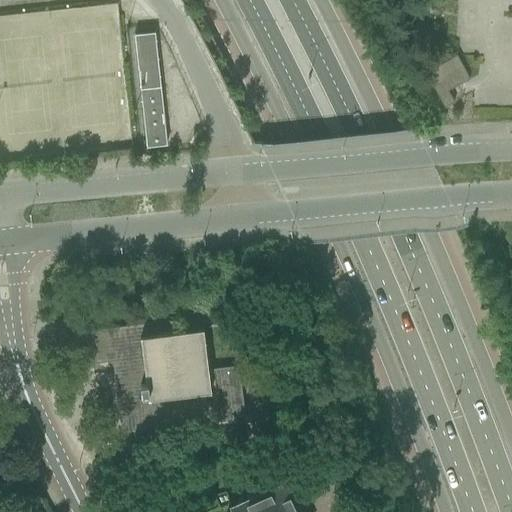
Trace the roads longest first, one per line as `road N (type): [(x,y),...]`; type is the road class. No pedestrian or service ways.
road 1 (primary): [(249,0),(308,109),(474,511)]
road 2 (tertiary): [(219,0),(341,252),(444,511)]
road 3 (primary): [(511,511),(406,243),(291,0)]
road 4 (tertiary): [(0,242),(511,197)]
road 5 (tertiary): [(511,153),(0,197)]
road 6 (tertiary): [(511,435),(445,261),(318,0)]
road 7 (tertiary): [(88,511),(0,320)]
